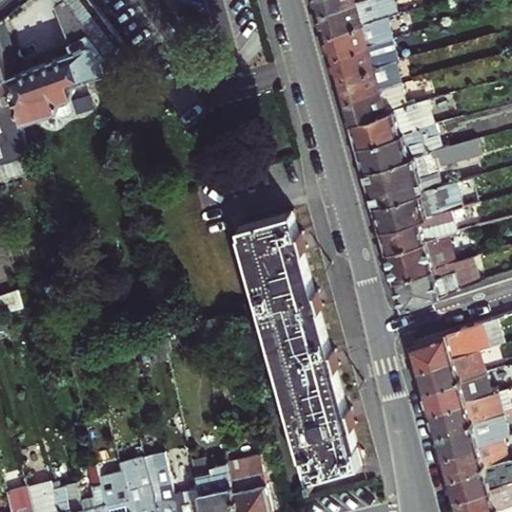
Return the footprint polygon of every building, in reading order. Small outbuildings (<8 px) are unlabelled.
[(59,0),(79,49),(103,40),(111,69),(127,41),(95,0),(59,0)] [(349,0),(323,7),(329,30),(365,20),(395,12),(392,0),(349,0)] [(365,20),(329,30),(335,52),(371,42),(365,20)] [(0,181),(39,170),(25,121),(12,74),(0,30),(0,181)] [(399,57),(393,35),(371,42),(377,63),(384,62),(382,56),(388,54),(390,60),(399,57)] [(79,49),(12,74),(25,121),(59,112),(65,118),(72,120),(77,115),(79,106),(75,91),(78,88),(81,83),(80,77),(96,73),(99,76),(110,73),(111,69),(103,40),(79,49)] [(377,63),(371,42),(335,52),(341,73),(377,63)] [(405,79),(399,57),(390,60),(391,66),(385,68),(384,62),(377,63),(383,86),(405,79)] [(377,63),(341,73),(348,96),(383,86),(377,63)] [(383,86),(389,107),(411,100),(405,79),(383,86)] [(389,107),(383,86),(348,96),(353,117),(389,107)] [(360,141),(404,129),(399,112),(406,110),(412,112),(421,110),(418,98),(411,100),(389,107),(353,117),(360,141)] [(438,119),(404,129),(360,141),(367,167),(413,154),(409,140),(433,134),(441,132),(438,119)] [(409,140),(413,154),(429,149),(436,147),(433,134),(409,140)] [(443,162),(482,152),(478,136),(439,147),(443,162)] [(367,167),(377,202),(438,185),(429,149),(413,154),(367,167)] [(377,202),(384,225),(439,210),(436,198),(460,191),(457,180),(438,185),(377,202)] [(463,204),(460,191),(436,198),(439,210),(455,206),(463,204)] [(384,225),(390,248),(428,238),(425,227),(458,218),(455,206),(439,210),(384,225)] [(235,225),(254,292),(263,290),(291,394),(283,396),(305,477),(365,460),(355,423),(359,422),(355,407),(352,407),(340,367),(344,366),(341,351),(336,353),(324,306),(328,305),(324,290),(319,291),(308,249),(311,248),(307,235),(304,236),(296,209),(235,225)] [(461,229),(458,218),(425,227),(428,238),(455,231),(461,229)] [(428,238),(390,248),(398,276),(458,259),(462,257),(455,231),(428,238)] [(483,281),(474,253),(462,257),(458,259),(465,287),(483,281)] [(458,259),(398,276),(406,306),(465,287),(458,259)] [(162,326),(168,351),(202,343),(196,318),(186,320),(162,326)] [(477,323),(416,342),(422,365),(483,347),(477,323)] [(485,346),(483,347),(422,365),(428,387),(488,370),(491,369),(485,346)] [(434,407),(493,391),(488,370),(428,387),(434,407)] [(434,407),(440,429),(508,410),(502,388),(493,391),(434,407)] [(440,429),(446,452),(481,442),(505,435),(511,433),(511,424),(508,410),(440,429)] [(488,463),(495,461),(493,456),(500,454),(501,459),(511,457),(505,435),(481,442),(488,463)] [(452,473),(488,463),(481,442),(446,452),(452,473)] [(183,511),(177,489),(167,446),(144,453),(161,511),(183,511)] [(130,511),(161,511),(144,453),(118,461),(120,469),(130,511)] [(495,461),(488,463),(452,473),(458,495),(493,485),(511,479),(511,456),(511,457),(501,459),(495,461)] [(243,511),(238,487),(234,474),(231,460),(218,463),(219,468),(197,474),(199,484),(205,511),(243,511)] [(99,476),(95,463),(88,465),(97,497),(104,495),(99,476)] [(234,474),(238,487),(265,481),(263,467),(234,474)] [(106,505),(108,511),(130,511),(120,469),(113,471),(113,474),(99,476),(104,495),(106,505)] [(19,471),(3,476),(13,509),(29,504),(19,471)] [(289,511),(286,499),(281,477),(265,481),(238,487),(243,511),(289,511)] [(506,505),(504,499),(511,497),(511,499),(511,479),(493,485),(499,507),(506,505)] [(205,511),(199,484),(177,489),(183,511),(205,511)] [(493,485),(458,495),(463,511),(480,511),(499,507),(493,485)] [(61,511),(84,511),(79,511),(71,511),(65,490),(55,492),(61,511)]
